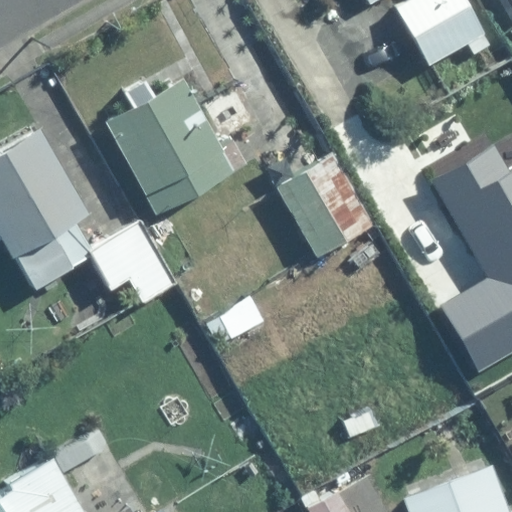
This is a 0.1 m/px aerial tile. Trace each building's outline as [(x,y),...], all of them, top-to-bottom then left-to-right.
[(461,0),(360,0),(362,1),(363,0),(397,0),(387,6),(421,64),(429,59),(446,90),(497,60),(478,28),(461,0)] [(511,7),(511,0),(497,0),(504,12),(511,7)] [(226,168),(223,163),(171,77),(146,92),(137,78),(118,89),(125,101),(99,117),(155,211),(226,168)] [(0,141),(0,245),(3,251),(8,248),(28,283),(82,253),(63,219),(78,211),(30,125),(0,141)] [(365,218),(363,214),(324,151),(268,185),(309,252),(365,218)] [(175,277),(168,266),(138,217),(84,250),(106,285),(123,274),(138,300),(175,277)] [(78,511),(47,455),(3,479),(0,480),(0,511),(135,511),(129,500),(106,511),(78,511)] [(398,494),(401,501),(404,511),(502,511),(485,463),(398,494)] [(302,507),(305,511),(345,511),(333,489),(302,507)]
